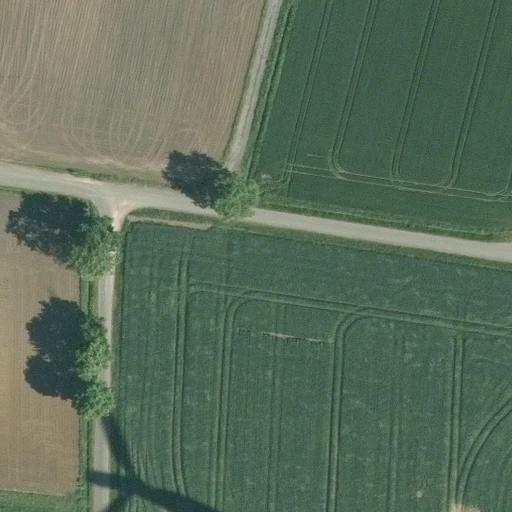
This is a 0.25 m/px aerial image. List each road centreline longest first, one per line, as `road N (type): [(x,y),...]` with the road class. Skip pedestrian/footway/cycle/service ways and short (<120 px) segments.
road 1 (unclassified): [(116,195),(511,252)]
road 2 (unclassified): [(116,195),(103,511)]
road 3 (track): [(116,195),(164,187),(206,156),(248,0)]
